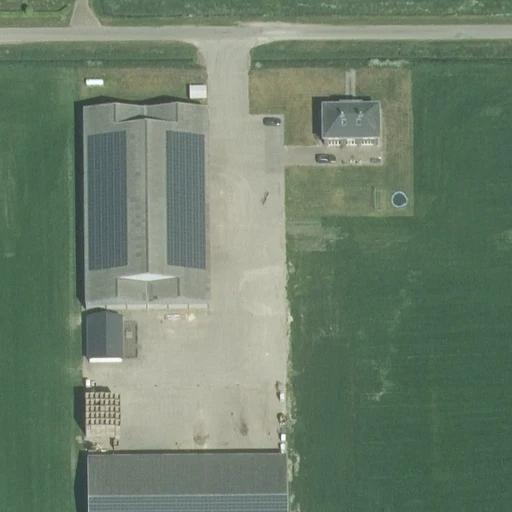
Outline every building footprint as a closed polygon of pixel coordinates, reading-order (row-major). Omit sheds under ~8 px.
[(189,99),(201,99),(201,88),(189,88),(189,99)] [(321,111),(321,147),(379,147),(379,111),(361,111),(361,110),(338,110),(338,111),(321,111)] [(209,114),(84,116),(86,310),(211,309),(209,114)] [(85,323),(87,363),(124,361),(123,322),(85,323)] [(286,511),(287,462),(88,463),(87,511),(286,511)]
